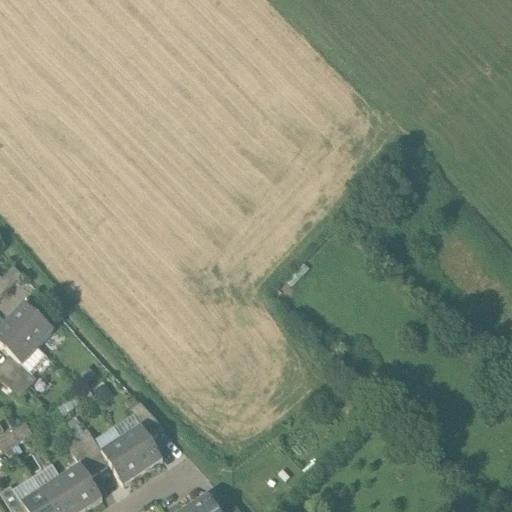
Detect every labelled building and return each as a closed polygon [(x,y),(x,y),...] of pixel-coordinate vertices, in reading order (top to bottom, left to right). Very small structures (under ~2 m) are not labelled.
[(13,269),(2,281),(0,283),(0,302),(22,278),(13,269)] [(53,334),(23,307),(7,324),(37,351),(53,334)] [(37,351),(7,324),(0,332),(0,349),(9,358),(21,369),(37,351)] [(21,369),(9,358),(1,367),(28,391),(36,382),(21,369)] [(28,391),(1,367),(0,368),(0,382),(20,401),(28,391)] [(165,434),(140,407),(130,414),(141,431),(141,430),(149,444),(165,434)] [(25,427),(0,442),(0,453),(2,457),(32,437),(25,427)] [(149,444),(141,430),(141,431),(121,443),(142,477),(163,464),(149,444)] [(101,456),(90,439),(80,445),(99,476),(109,469),(101,456)] [(101,456),(109,469),(122,490),(142,477),(121,443),(101,456)] [(99,476),(80,445),(69,452),(80,469),(89,482),(99,476)] [(0,472),(13,466),(8,457),(0,460),(0,472)] [(80,469),(60,482),(79,511),(87,511),(102,503),(89,482),(80,469)] [(79,511),(60,482),(41,494),(52,511),(79,511)] [(21,506),(10,489),(0,495),(0,496),(9,511),(24,511),(21,506)] [(21,506),(24,511),(52,511),(41,494),(21,506)] [(208,499),(188,511),(187,511),(215,511),(214,509),(208,499)] [(235,511),(226,502),(214,509),(215,511),(235,511)]
